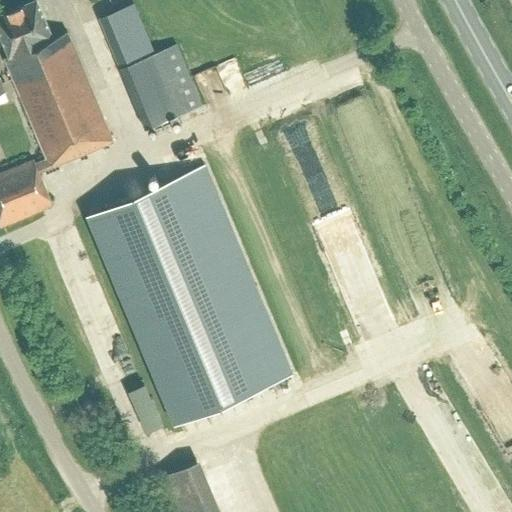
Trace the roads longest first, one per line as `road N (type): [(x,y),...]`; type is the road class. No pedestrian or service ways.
road 1 (unclassified): [(511,193),(403,0)]
road 2 (unclassified): [(95,511),(0,337)]
